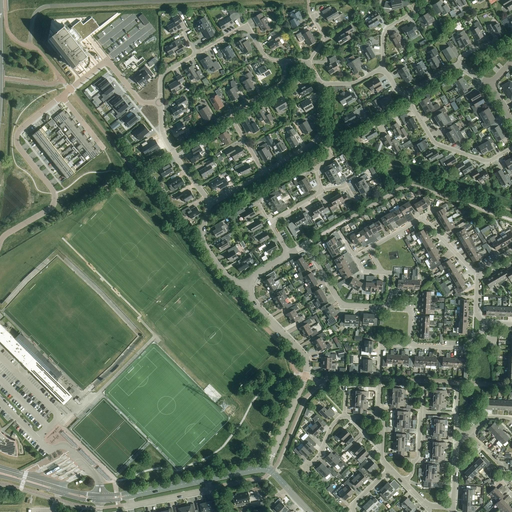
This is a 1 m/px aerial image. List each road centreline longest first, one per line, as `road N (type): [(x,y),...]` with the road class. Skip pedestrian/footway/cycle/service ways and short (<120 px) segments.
road 1 (residential): [(249,284),(254,305),(306,365),(266,469)]
road 2 (unclassified): [(100,495),(97,476),(78,456),(62,445),(48,449),(0,401)]
road 3 (residential): [(263,172),(230,115),(282,82),(283,61)]
road 4 (residential): [(61,96),(16,134),(54,193)]
road 5 (residential): [(511,148),(488,162),(435,144),(411,106)]
road 6 (residential): [(69,89),(106,60),(141,102),(160,102)]
